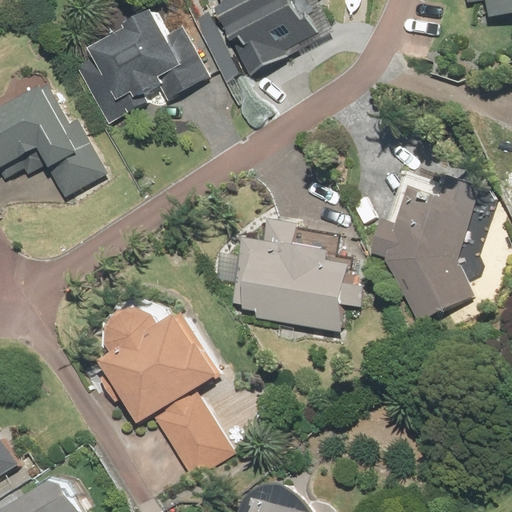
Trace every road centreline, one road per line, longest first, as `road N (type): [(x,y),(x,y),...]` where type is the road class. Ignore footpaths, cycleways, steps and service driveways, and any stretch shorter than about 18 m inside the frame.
road 1 (residential): [(401,0),(382,48),(307,114),(25,305)]
road 2 (residential): [(25,305),(147,491)]
